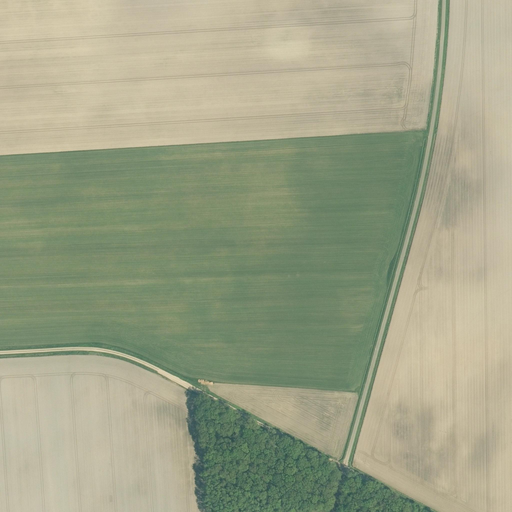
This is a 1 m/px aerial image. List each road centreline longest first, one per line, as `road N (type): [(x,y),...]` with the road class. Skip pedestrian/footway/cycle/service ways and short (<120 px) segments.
road 1 (unclassified): [(331,511),(425,158),(443,0)]
road 2 (track): [(0,352),(117,353),(426,511)]
